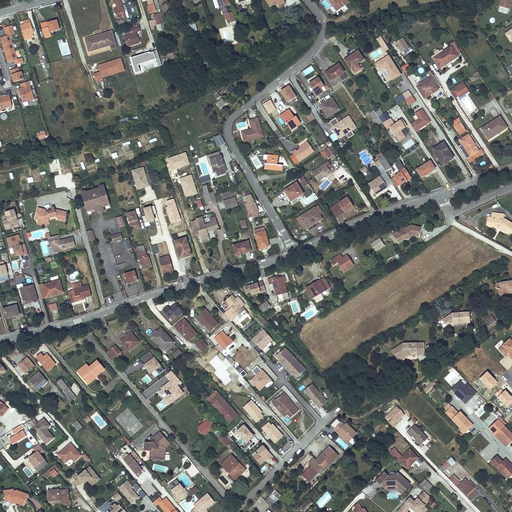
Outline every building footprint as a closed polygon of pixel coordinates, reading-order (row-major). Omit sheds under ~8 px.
[(119,0),(112,0),(114,5),(116,4),(117,8),(114,9),(117,19),(125,16),(119,0)] [(217,0),(220,7),(223,15),(224,15),(225,19),(226,18),(233,16),(232,12),(228,13),(225,5),(229,4),(227,0),(217,0)] [(328,0),(337,11),(349,2),(347,0),(328,0)] [(500,0),(499,6),(508,9),(511,0),(500,0)] [(164,22),(161,12),(153,14),(156,24),(164,22)] [(25,25),(20,26),(24,39),(33,37),(32,33),(33,33),(29,20),(23,21),(25,25)] [(43,30),(39,31),(41,38),(45,37),(45,38),(48,38),(47,34),(50,32),(59,30),(57,21),(48,23),(48,22),(41,24),(43,30)] [(6,36),(0,38),(7,62),(13,61),(15,65),(23,62),(22,58),(17,59),(10,35),(15,34),(12,25),(4,28),(6,36)] [(499,26),(495,28),(502,38),(503,38),(506,36),(499,26)] [(124,35),(127,46),(139,43),(136,32),(140,31),(139,27),(131,29),(132,33),(124,35)] [(112,31),(85,40),(88,52),(110,45),(115,43),(112,31)] [(390,52),(380,36),(375,39),(381,47),(370,54),(375,62),(390,52)] [(394,41),(401,52),(409,46),(403,36),(394,41)] [(461,53),(453,42),(450,44),(452,46),(444,51),(443,50),(440,51),(439,50),(438,50),(435,52),(435,53),(436,54),(432,56),(439,67),(448,60),(449,62),(458,56),(458,55),(461,53)] [(358,51),(345,60),(351,68),(355,65),(363,59),(358,51)] [(37,53),(29,55),(31,63),(38,60),(37,53)] [(380,70),(384,67),(392,80),(401,74),(389,54),(375,63),(380,70)] [(209,55),(202,58),(208,72),(215,70),(209,55)] [(409,63),(402,66),(404,72),(411,70),(409,63)] [(339,75),(344,72),(339,64),(326,73),(331,81),(339,75)] [(10,70),(13,82),(23,79),(21,72),(19,72),(18,68),(10,70)] [(441,86),(431,71),(428,73),(431,77),(421,84),(420,82),(416,85),(425,98),(431,94),(432,95),(440,90),(438,88),(441,86)] [(344,72),(339,75),(343,81),(348,77),(344,72)] [(318,78),(309,84),(317,96),(326,90),(318,78)] [(22,103),(33,100),(28,82),(20,84),(21,88),(18,89),(22,103)] [(290,84),(280,90),(288,102),(297,96),(290,84)] [(458,90),(452,94),(455,98),(459,95),(468,89),(465,85),(464,86),(464,87),(459,90),(458,90)] [(468,89),(459,95),(460,97),(469,91),(468,89)] [(6,96),(0,97),(0,110),(5,109),(5,108),(12,106),(10,100),(12,99),(10,91),(5,92),(6,96)] [(409,91),(403,94),(406,99),(412,95),(409,91)] [(412,95),(406,99),(409,104),(415,101),(412,95)] [(221,98),(216,103),(221,108),(226,103),(221,98)] [(324,98),(319,101),(322,105),(323,104),(324,106),(322,108),(324,112),(327,110),(330,115),(339,109),(332,98),(327,102),(324,98)] [(289,109),(280,115),(286,124),(287,123),(282,115),(290,111),(289,109)] [(422,109),(416,114),(417,115),(419,119),(416,121),(411,124),(416,131),(430,122),(422,109)] [(370,115),(366,117),(370,123),(373,121),(374,120),(378,117),(375,112),(374,110),(369,113),(370,115)] [(290,111),(282,115),(287,123),(291,129),(301,123),(296,116),(295,117),(290,111)] [(310,121),(315,118),(312,112),(306,115),(310,121)] [(357,127),(350,116),(339,122),(336,118),(330,122),(334,128),(337,126),(338,128),(335,130),(338,134),(341,132),(343,136),(346,134),(349,138),(355,134),(352,130),(357,127)] [(391,127),(398,141),(410,134),(401,119),(394,123),(391,117),(382,122),(386,130),(391,127)] [(500,117),(482,129),(487,137),(497,131),(498,133),(506,127),(500,117)] [(259,118),(250,121),(253,130),(242,133),(245,142),(264,137),(259,118)] [(461,123),(455,126),(458,132),(464,128),(461,123)] [(432,129),(426,134),(429,139),(435,135),(432,129)] [(333,142),(339,139),(335,133),(330,136),(333,142)] [(218,146),(225,143),(221,134),(214,137),(218,146)] [(468,135),(460,140),(471,156),(479,151),(468,135)] [(444,142),(433,149),(443,164),(454,157),(444,142)] [(297,150),(293,153),(294,155),(299,162),(314,152),(309,143),(301,147),(302,149),(298,152),(297,150)] [(324,159),(337,153),(333,145),(321,151),(324,159)] [(218,152),(211,154),(212,158),(210,159),(212,166),(210,166),(214,177),(225,174),(220,156),(219,156),(218,152)] [(278,156),(269,155),(268,164),(266,163),(265,169),(283,171),(283,165),(278,164),(278,156)] [(299,162),(294,155),(290,157),(295,165),(299,162)] [(384,157),(379,160),(381,164),(386,171),(391,168),(384,157)] [(381,164),(379,160),(375,163),(382,173),(386,171),(381,164)] [(329,161),(312,173),(318,181),(326,176),(331,172),(333,173),(336,171),(329,161)] [(394,164),(399,172),(401,171),(405,169),(399,161),(394,164)] [(430,161),(417,169),(422,176),(430,171),(431,173),(436,169),(430,161)] [(395,176),(401,185),(411,178),(405,169),(401,171),(401,172),(395,176)] [(381,177),(369,184),(375,193),(379,190),(380,192),(387,187),(381,177)] [(297,183),(285,190),(291,201),(303,193),(297,183)] [(208,202),(216,200),(213,191),(209,192),(208,190),(210,190),(208,184),(202,186),(208,202)] [(105,187),(100,189),(87,193),(82,194),(87,212),(95,210),(96,214),(104,211),(103,208),(110,205),(105,187)] [(249,219),(259,216),(253,193),(242,196),(244,202),(245,202),(249,219)] [(238,205),(236,197),(224,201),(226,209),(238,205)] [(347,198),(332,208),(338,216),(345,211),(346,212),(354,207),(347,198)] [(147,222),(155,220),(152,205),(144,207),(147,222)] [(319,205),(297,218),(304,229),(317,221),(316,219),(321,217),(320,215),(324,213),(319,205)] [(138,221),(134,207),(126,210),(130,224),(138,221)] [(15,208),(4,211),(6,215),(2,216),(6,229),(20,226),(15,208)] [(46,210),(38,209),(35,218),(39,219),(38,223),(42,223),(43,220),(47,221),(49,221),(49,218),(54,217),(54,214),(56,214),(57,216),(58,219),(65,221),(67,213),(57,210),(55,210),(55,209),(53,209),(52,211),(47,213),(46,210)] [(488,217),(488,224),(492,225),(491,227),(498,228),(498,227),(509,233),(511,226),(511,223),(505,219),(503,219),(504,214),(493,213),(492,217),(488,217)] [(122,216),(116,218),(119,227),(125,225),(122,216)] [(197,221),(192,222),(196,235),(200,234),(202,239),(209,237),(206,229),(213,227),(213,228),(218,227),(215,217),(210,219),(211,223),(205,225),(202,217),(197,219),(197,221)] [(401,230),(393,234),(398,243),(405,239),(407,238),(408,239),(414,236),(417,237),(418,233),(420,233),(421,228),(412,226),(402,232),(401,230)] [(264,228),(255,230),(256,236),(266,234),(264,228)] [(93,230),(87,231),(88,236),(89,241),(95,239),(93,230)] [(121,233),(111,235),(113,242),(122,239),(121,233)] [(60,240),(58,234),(48,237),(51,246),(52,246),(54,253),(63,251),(62,249),(75,245),(73,237),(64,239),(62,242),(60,240)] [(266,234),(256,236),(259,248),(269,245),(266,234)] [(186,237),(175,241),(179,252),(181,251),(183,256),(191,254),(186,237)] [(380,238),(371,244),(376,251),(384,245),(380,238)] [(248,242),(234,245),(236,254),(251,251),(248,242)] [(138,253),(141,264),(142,268),(143,269),(152,266),(149,256),(149,255),(147,256),(146,250),(145,250),(144,246),(137,248),(138,253)] [(341,254),(331,261),(334,265),(338,263),(344,259),(341,254)] [(119,255),(115,256),(118,269),(125,267),(123,262),(122,262),(119,255)] [(169,256),(160,259),(163,271),(167,270),(167,272),(173,271),(169,256)] [(344,259),(338,263),(344,272),(354,265),(349,256),(344,259)] [(134,271),(125,274),(128,283),(132,282),(132,283),(137,281),(134,271)] [(16,274),(13,274),(14,279),(16,284),(24,282),(22,277),(17,278),(16,274)] [(276,276),(268,279),(269,284),(273,283),(275,291),(281,289),(282,294),(288,292),(283,276),(276,278),(276,276)] [(317,285),(308,290),(313,298),(329,288),(324,278),(316,282),(317,285)] [(60,281),(43,285),(46,297),(51,296),(50,295),(63,292),(60,281)] [(68,290),(71,302),(77,301),(76,299),(84,297),(92,295),(89,284),(82,286),(80,281),(72,283),(73,289),(68,290)] [(245,286),(247,292),(251,291),(252,294),(266,290),(263,281),(249,285),(249,284),(245,286)] [(511,281),(497,283),(496,285),(496,287),(498,289),(501,289),(502,293),(511,291),(511,281)] [(33,285),(21,288),(25,302),(32,300),(32,301),(38,299),(33,285)] [(235,306),(227,313),(234,320),(244,311),(242,308),(245,306),(235,294),(229,300),(235,306)] [(50,311),(58,309),(57,302),(49,304),(50,311)] [(265,302),(259,307),(263,312),(270,307),(269,304),(267,305),(265,302)] [(16,305),(3,309),(6,318),(19,314),(16,305)] [(205,307),(196,316),(200,320),(201,318),(205,323),(211,330),(219,323),(205,307)] [(453,314),(444,319),(448,327),(456,323),(469,322),(469,312),(453,314)] [(268,323),(263,317),(260,320),(265,326),(268,323)] [(184,319),(175,327),(181,333),(183,331),(190,339),(196,333),(184,319)] [(158,332),(152,337),(164,350),(164,349),(168,354),(172,351),(170,349),(175,345),(173,342),(162,329),(158,333),(158,332)] [(252,340),(261,350),(273,340),(264,329),(252,340)] [(223,330),(215,337),(221,343),(225,348),(227,346),(233,341),(228,335),(223,330)] [(190,339),(183,331),(181,333),(188,341),(190,339)] [(125,337),(121,341),(130,350),(139,342),(133,335),(133,334),(131,332),(125,337)] [(498,349),(510,361),(511,359),(511,338),(510,337),(498,349)] [(204,343),(200,338),(195,343),(198,348),(204,343)] [(207,347),(204,343),(198,348),(202,352),(207,347)] [(221,343),(217,346),(222,351),(225,348),(221,343)] [(404,343),(393,350),(395,355),(397,354),(400,359),(408,354),(417,354),(417,352),(424,352),(424,343),(404,343)] [(225,348),(222,351),(227,357),(233,352),(227,346),(225,348)] [(288,346),(280,355),(283,358),(285,359),(284,360),(289,366),(295,371),(296,370),(297,372),(300,375),(309,367),(288,346)] [(115,347),(109,352),(115,359),(117,358),(119,360),(122,358),(123,359),(124,357),(115,347)] [(245,357),(251,363),(256,358),(251,352),(245,357)] [(42,354),(37,357),(40,360),(38,362),(40,364),(42,362),(48,370),(55,364),(47,354),(44,357),(42,354)] [(145,356),(139,361),(143,366),(149,361),(145,356)] [(28,358),(15,368),(21,376),(34,365),(28,358)] [(88,366),(79,373),(86,381),(94,374),(96,375),(104,369),(97,360),(89,367),(88,366)] [(86,363),(77,371),(79,373),(88,366),(86,363)] [(249,381),(260,392),(272,381),(263,370),(249,381)] [(163,398),(168,405),(184,394),(178,386),(182,383),(171,371),(166,376),(169,382),(161,388),(166,396),(163,398)] [(39,372),(27,382),(34,392),(38,389),(37,388),(45,381),(41,376),(42,376),(39,372)] [(94,374),(86,381),(88,384),(97,377),(96,375),(94,374)] [(103,383),(107,379),(102,374),(98,377),(103,383)] [(61,379),(58,382),(64,390),(63,391),(71,401),(76,397),(61,379)] [(315,381),(308,388),(315,396),(316,395),(317,396),(316,397),(322,404),(330,397),(315,381)] [(238,415),(216,392),(208,399),(229,423),(238,415)] [(296,403),(291,397),(290,398),(285,393),(278,399),(277,398),(274,401),(279,406),(282,403),(290,412),(293,416),(300,409),(296,403)] [(253,398),(245,406),(259,420),(265,415),(262,412),(264,410),(260,406),(259,407),(258,405),(259,405),(253,398)] [(290,412),(282,403),(279,406),(287,415),(290,412)] [(396,423),(404,414),(397,406),(385,418),(393,427),(397,424),(396,423)] [(452,406),(446,412),(463,430),(467,426),(469,428),(473,424),(460,411),(459,413),(452,406)] [(345,414),(336,422),(342,428),(344,427),(348,431),(355,425),(352,422),(345,414)] [(51,439),(44,430),(46,428),(50,426),(43,418),(38,423),(34,418),(28,422),(46,444),(51,439)] [(76,419),(71,424),(78,431),(83,425),(76,419)] [(250,440),(255,435),(242,420),(230,431),(238,440),(239,440),(245,448),(252,442),(250,440)] [(270,420),(264,426),(277,441),(285,434),(280,428),(279,428),(277,427),(278,426),(274,422),(273,423),(270,420)] [(511,434),(498,420),(489,429),(505,446),(510,441),(511,441),(511,440),(511,434)] [(209,422),(200,429),(204,434),(213,427),(209,422)] [(25,427),(23,423),(12,430),(14,434),(15,433),(15,435),(9,439),(13,444),(27,436),(23,430),(19,433),(18,432),(25,427)] [(428,438),(414,424),(407,432),(411,437),(413,436),(421,444),(428,438)] [(53,437),(46,428),(44,430),(51,439),(53,437)] [(147,442),(146,450),(152,450),(151,459),(163,460),(163,448),(163,447),(170,441),(161,432),(153,439),(154,441),(153,442),(147,442)] [(129,445),(131,443),(125,435),(122,436),(129,445)] [(225,436),(220,439),(226,447),(231,443),(225,436)] [(35,468),(37,471),(48,464),(40,454),(44,450),(38,443),(33,447),(37,452),(29,458),(35,466),(35,468)] [(81,455),(70,443),(58,453),(65,462),(71,457),(74,461),(81,455)] [(111,444),(108,447),(111,451),(112,453),(116,450),(111,444)] [(254,457),(261,466),(273,457),(262,446),(256,452),(258,454),(254,457)] [(316,460),(314,458),(310,461),(312,464),(302,475),(309,482),(318,473),(320,475),(338,455),(329,446),(316,460)] [(393,448),(389,452),(397,461),(399,459),(407,468),(417,458),(409,449),(401,457),(393,448)] [(141,458),(134,450),(129,454),(126,457),(130,461),(127,463),(136,473),(142,468),(137,461),(141,458)] [(126,457),(129,454),(127,451),(121,456),(127,463),(130,461),(126,457)] [(90,459),(85,453),(82,455),(88,461),(90,459)] [(232,456),(223,464),(232,473),(230,474),(228,477),(233,482),(246,470),(232,456)] [(494,465),(498,461),(501,463),(502,462),(497,456),(491,461),(494,465)] [(498,461),(494,465),(506,477),(511,472),(511,471),(511,465),(506,459),(502,462),(501,463),(498,461)] [(55,463),(44,473),(48,477),(51,474),(54,477),(61,471),(55,463)] [(222,466),(230,474),(232,473),(223,464),(222,466)] [(73,476),(80,485),(83,482),(84,483),(88,480),(90,478),(92,481),(98,476),(90,467),(79,475),(77,472),(73,476)] [(411,484),(398,472),(396,473),(395,475),(389,475),(385,471),(377,479),(385,487),(388,484),(398,483),(405,489),(411,484)] [(454,475),(450,479),(466,496),(475,488),(468,482),(465,479),(460,484),(458,481),(459,480),(454,475)] [(90,478),(88,480),(92,485),(100,479),(98,476),(92,481),(90,478)] [(425,479),(419,485),(424,489),(429,484),(425,479)] [(118,489),(132,505),(139,498),(131,490),(133,488),(127,481),(118,489)] [(405,489),(398,483),(388,484),(385,487),(388,489),(399,487),(404,491),(405,489)] [(185,500),(200,490),(197,487),(183,496),(185,500)] [(468,498),(476,490),(475,488),(466,496),(468,498)] [(59,489),(48,490),(48,497),(53,501),(61,500),(62,501),(70,500),(69,489),(59,490),(59,489)] [(25,506),(29,495),(19,491),(15,492),(14,490),(5,491),(6,502),(11,502),(16,500),(18,501),(17,503),(25,506)] [(117,501),(122,496),(117,492),(112,497),(117,501)] [(410,499),(398,511),(407,511),(409,510),(412,511),(426,511),(429,510),(424,507),(431,499),(423,493),(415,502),(410,499)] [(217,504),(209,494),(195,507),(198,509),(194,511),(209,511),(217,504)] [(269,496),(265,500),(271,506),(275,502),(269,496)] [(308,499),(300,508),(304,511),(313,503),(308,499)] [(356,509),(353,511),(366,511),(364,508),(362,509),(358,502),(354,505),(356,509)]
